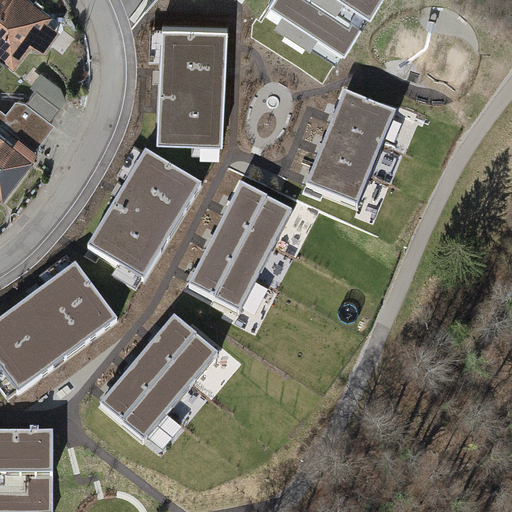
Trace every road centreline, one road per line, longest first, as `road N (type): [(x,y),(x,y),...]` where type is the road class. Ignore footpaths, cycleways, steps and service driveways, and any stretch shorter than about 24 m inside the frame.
road 1 (track): [(511,88),(458,167),(342,417),(280,511)]
road 2 (tertiary): [(0,263),(49,218),(102,124),(112,68),(96,0)]
